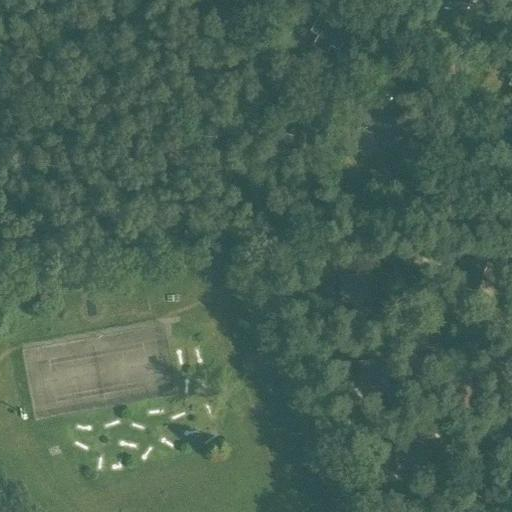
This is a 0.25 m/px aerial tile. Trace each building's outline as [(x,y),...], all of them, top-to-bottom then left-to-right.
[(341,52),(355,25),(325,9),(313,32),(321,37),(323,34),(336,40),(332,47),(341,52)] [(386,146),(400,119),(370,103),(358,126),(366,131),(368,128),(381,135),(377,141),(386,146)] [(293,151),(297,132),(274,128),(272,139),(275,139),(274,148),(293,151)] [(495,282),(500,264),(466,254),(458,283),(483,290),(486,279),(495,282)] [(376,309),(374,274),(344,276),(346,302),(357,301),(358,310),(376,309)] [(395,394),(393,359),(363,361),(365,387),(376,386),(377,395),(395,394)] [(432,474),(427,439),(396,443),(399,469),(412,468),(413,476),(432,474)]
